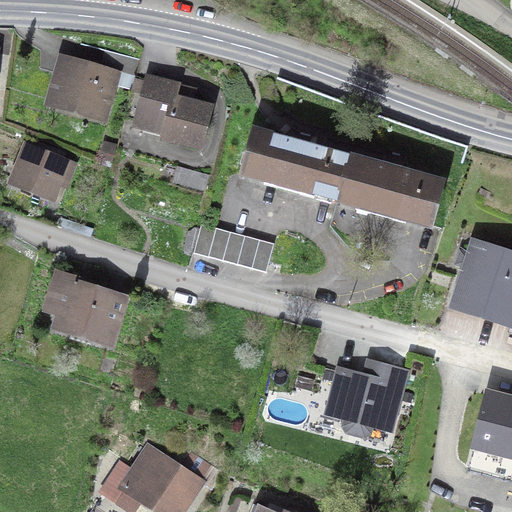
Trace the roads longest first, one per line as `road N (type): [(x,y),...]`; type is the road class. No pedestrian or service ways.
road 1 (secondary): [(511,139),(207,40),(0,9)]
road 2 (residential): [(0,214),(154,272),(403,343)]
